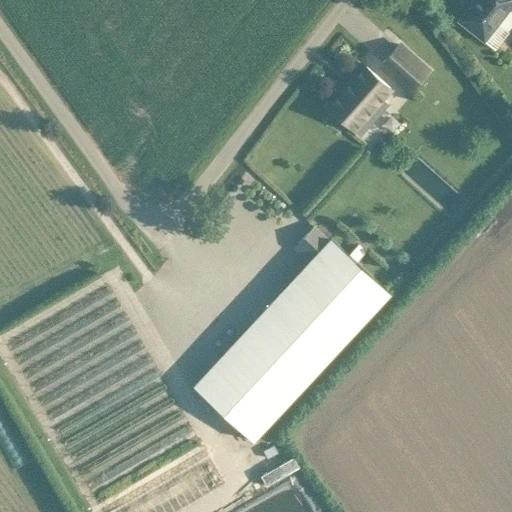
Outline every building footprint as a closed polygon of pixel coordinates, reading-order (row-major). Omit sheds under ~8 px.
[(511,0),(474,0),(458,21),(484,41),(511,7),(511,8),(511,0)] [(399,44),(397,46),(381,64),(409,90),(427,70),(399,44)] [(382,98),(390,88),(363,63),(349,78),(352,80),(328,106),(354,129),(367,115),(373,120),(388,103),(382,98)] [(253,439),(389,292),(330,237),(329,239),(314,226),(298,243),(312,256),(194,385),(253,439)] [(60,350),(31,332),(19,350),(44,366),(38,375),(50,383),(57,371),(49,366),(60,350)] [(67,415),(115,511),(199,511),(238,493),(176,370),(140,388),(153,415),(138,422),(145,434),(153,430),(157,439),(122,456),(111,436),(102,440),(84,406),(67,415)] [(291,484),(304,480),(298,458),(285,461),(291,484)]
